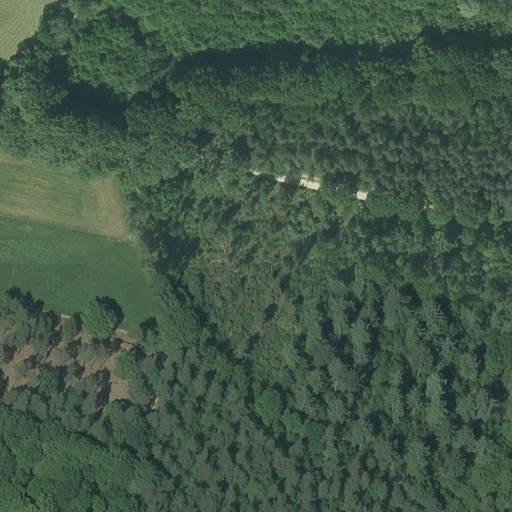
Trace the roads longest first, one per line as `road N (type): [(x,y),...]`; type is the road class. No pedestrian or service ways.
road 1 (track): [(511,218),(359,195),(0,110)]
road 2 (track): [(143,474),(0,425)]
